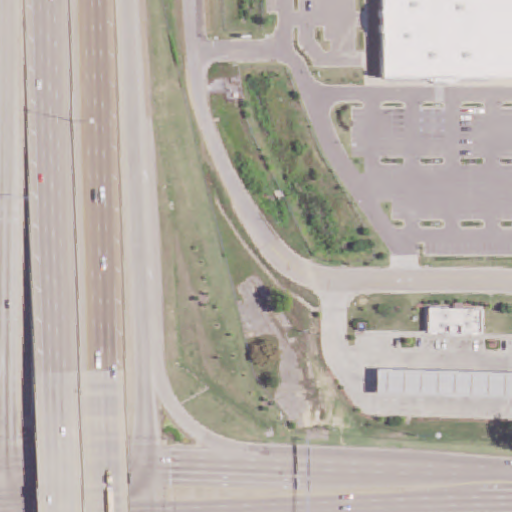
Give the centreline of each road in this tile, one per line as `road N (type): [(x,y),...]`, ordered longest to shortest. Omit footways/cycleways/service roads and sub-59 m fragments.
road 1 (residential): [(191,0),(204,108),(265,247),(313,281),(511,286)]
road 2 (motorway): [(154,511),(126,0)]
road 3 (secondary): [(468,489),(403,464),(0,459)]
road 4 (secondary): [(0,496),(407,502),(468,489)]
road 5 (motorway): [(42,0),(54,362)]
road 6 (motorway): [(109,356),(97,0)]
road 7 (motorway): [(3,0),(3,340)]
road 8 (motorway): [(272,465),(182,414),(159,378),(144,329)]
road 9 (motorway): [(3,340),(6,511)]
road 10 (motorway): [(111,511),(109,356)]
road 11 (motorway): [(54,362),(58,511)]
